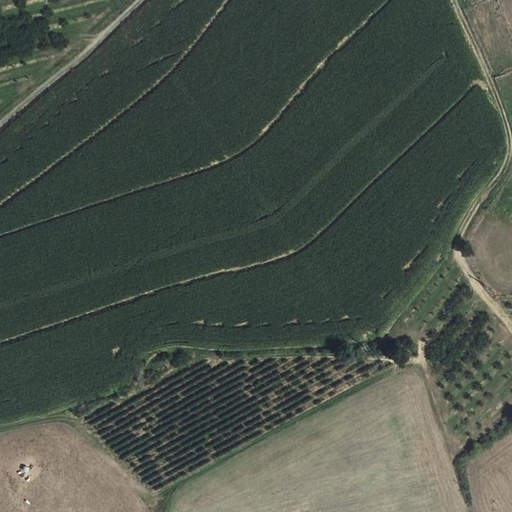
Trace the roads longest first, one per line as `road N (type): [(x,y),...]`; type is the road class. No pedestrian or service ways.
road 1 (track): [(454,0),(511,136),(511,159),(456,244),(511,332)]
road 2 (track): [(0,125),(141,0)]
